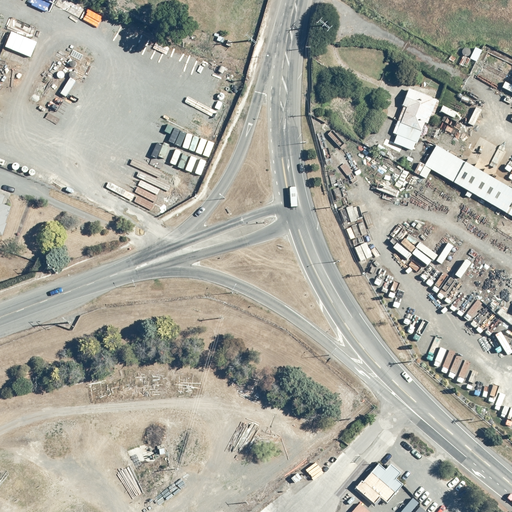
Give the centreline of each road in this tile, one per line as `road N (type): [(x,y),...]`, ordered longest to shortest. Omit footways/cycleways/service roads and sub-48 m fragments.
road 1 (primary): [(511,499),(280,308),(216,276),(161,266)]
road 2 (secondary): [(511,486),(355,339),(293,219)]
road 3 (primary): [(160,249),(225,180),(288,29)]
road 4 (primary): [(291,210),(278,119),(288,29)]
road 5 (primary): [(293,219),(161,266)]
road 6 (primary): [(160,249),(273,208),(291,210)]
